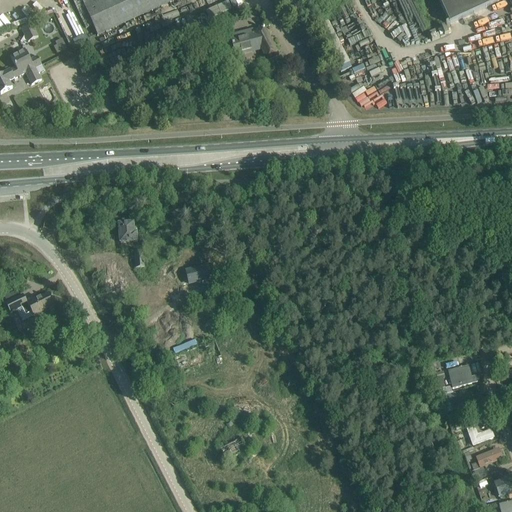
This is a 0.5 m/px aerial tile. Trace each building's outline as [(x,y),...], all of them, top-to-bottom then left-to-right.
[(81,0),(98,36),(175,0),(81,0)] [(285,13),(299,5),(296,0),(278,0),(279,0),(285,13)] [(435,0),(445,25),(508,0),(435,0)] [(208,19),(231,11),(228,3),(205,12),(208,19)] [(28,43),(38,38),(31,25),(21,30),(28,43)] [(232,40),(233,47),(236,56),(261,49),(267,61),(278,56),(264,28),(254,33),(254,34),(232,40)] [(204,41),(216,36),(212,29),(201,34),(204,41)] [(67,49),(62,39),(55,43),(57,46),(53,48),(57,55),(67,49)] [(10,57),(16,68),(20,77),(25,74),(42,66),(37,57),(30,61),(25,50),(10,57)] [(342,69),(349,68),(347,53),(340,54),(342,69)] [(93,60),(81,64),(85,77),(97,73),(93,60)] [(42,66),(25,74),(32,86),(41,81),(38,75),(45,72),(42,66)] [(20,77),(16,68),(0,76),(0,93),(1,95),(12,89),(9,83),(20,77)] [(351,97),(362,93),(360,85),(348,89),(351,97)] [(136,226),(133,226),(133,224),(119,225),(120,243),(137,242),(136,226)] [(143,252),(134,253),(135,270),(144,269),(143,252)] [(205,267),(186,272),(189,285),(208,280),(205,267)] [(152,293),(154,298),(177,290),(175,285),(152,293)] [(5,304),(10,314),(22,308),(25,315),(31,312),(33,317),(56,306),(49,294),(35,301),(34,298),(26,302),(23,295),(5,304)] [(123,312),(129,307),(124,301),(118,307),(123,312)] [(179,374),(221,357),(215,341),(173,357),(179,374)] [(501,375),(499,375),(501,383),(511,380),(511,371),(509,372),(507,364),(499,367),(501,375)] [(469,365),(447,371),(451,387),(445,388),(443,376),(437,378),(445,412),(453,410),(450,396),(453,395),(452,389),(478,383),(476,375),(472,376),(469,365)] [(458,414),(449,415),(451,429),(459,428),(458,414)] [(474,427),(466,430),(472,446),(494,438),(491,430),(478,435),(476,431),(474,427)] [(240,438),(220,448),(225,459),(245,449),(240,438)] [(478,467),(503,461),(499,449),(475,455),(478,467)] [(511,476),(493,484),(499,498),(511,493),(511,476)] [(511,511),(511,500),(498,504),(500,511),(511,511)]
